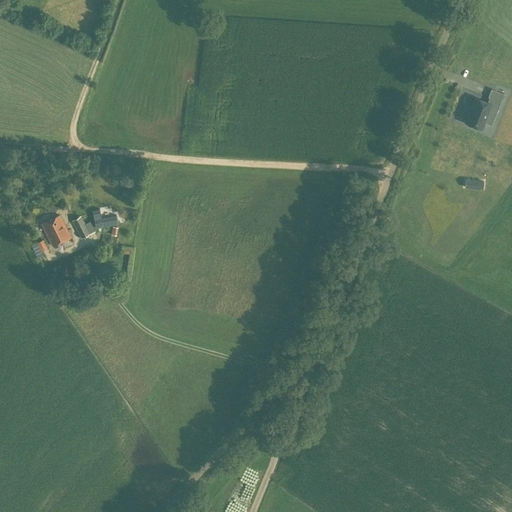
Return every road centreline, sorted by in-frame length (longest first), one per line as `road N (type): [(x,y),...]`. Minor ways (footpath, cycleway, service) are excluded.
road 1 (unclassified): [(248,418),(311,345),(342,292),(458,0)]
road 2 (track): [(0,138),(116,155),(389,171)]
road 3 (track): [(511,309),(367,228)]
road 4 (unclassified): [(157,511),(248,418)]
